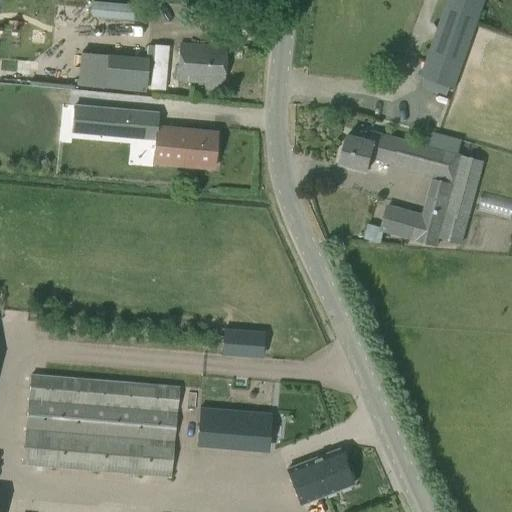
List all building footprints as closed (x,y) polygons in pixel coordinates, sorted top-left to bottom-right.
[(444,0),(418,77),(423,79),(420,87),(446,96),(448,88),(453,90),(484,0),(444,0)] [(139,5),(127,5),(93,2),(90,6),(89,13),(92,18),(138,20),(138,13),(139,5)] [(179,43),(176,82),(203,84),(203,91),(222,92),(226,47),(179,43)] [(146,94),(148,59),(107,56),(80,54),(77,87),(104,89),(146,94)] [(125,110),(122,135),(154,138),(151,163),(214,169),(217,133),(155,127),(157,113),(156,113),(155,115),(126,112),(126,110),(125,110)] [(347,133),(339,164),(366,171),(370,156),(432,173),(421,216),(386,207),(381,226),(379,233),(383,234),(437,247),(440,236),(462,242),(483,159),(464,154),(467,143),(444,137),(441,147),(371,129),(368,138),(347,133)] [(381,242),(383,234),(379,233),(381,226),(368,223),(364,238),(381,242)] [(222,327),(221,354),(263,356),(264,330),(222,327)] [(30,374),(22,464),(170,477),(177,387),(30,374)] [(199,409),(196,440),(249,444),(251,413),(199,409)] [(338,448),(285,469),(300,504),(352,484),(338,448)]
